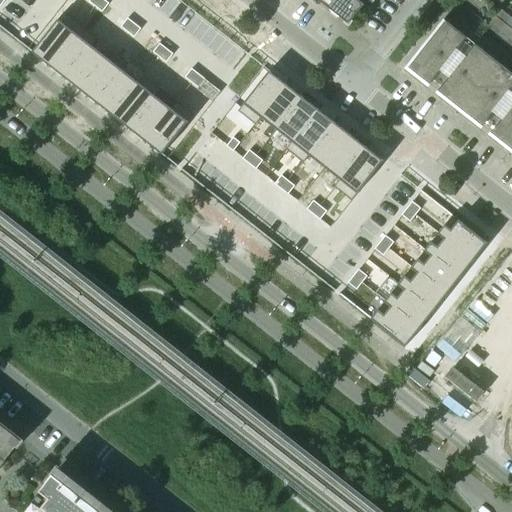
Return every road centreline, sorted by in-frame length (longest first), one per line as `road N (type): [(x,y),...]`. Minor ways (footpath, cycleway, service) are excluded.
road 1 (tertiary): [(511,483),(0,79)]
road 2 (tertiary): [(0,113),(504,511)]
road 3 (residential): [(178,511),(0,370)]
road 4 (residential): [(511,207),(352,79)]
road 5 (residential): [(352,79),(248,0)]
